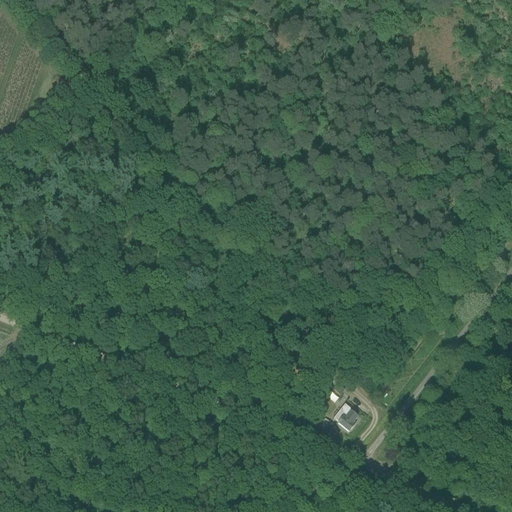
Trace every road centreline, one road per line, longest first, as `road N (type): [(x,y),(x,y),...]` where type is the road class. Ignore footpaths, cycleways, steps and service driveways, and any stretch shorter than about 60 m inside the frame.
road 1 (unclassified): [(463,511),(342,451),(0,318)]
road 2 (track): [(84,80),(303,345),(369,406),(373,424),(353,456)]
